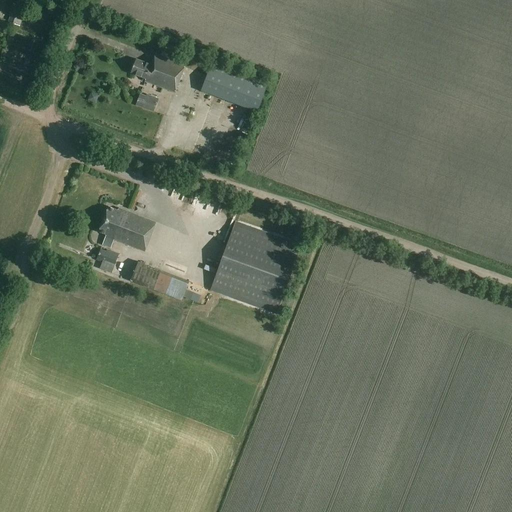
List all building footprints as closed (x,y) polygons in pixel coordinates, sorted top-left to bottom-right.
[(8,23),(20,27),(26,9),(13,5),(9,16),(10,17),(8,23)] [(185,66),(156,55),(152,65),(137,59),(132,73),(146,79),(145,81),(175,92),(185,66)] [(258,113),(269,84),(203,58),(199,70),(203,72),(202,74),(208,76),(202,91),(258,113)] [(146,96),(140,94),(136,106),(154,113),(159,99),(147,95),(146,96)] [(190,118),(201,121),(204,111),(193,108),(190,118)] [(118,210),(109,207),(99,232),(106,235),(105,237),(145,252),(156,223),(118,208),(118,210)] [(275,314),(300,245),(237,222),(211,291),(275,314)] [(114,268),(119,255),(102,248),(97,261),(114,268)] [(182,301),(190,281),(139,262),(131,281),(182,301)]
